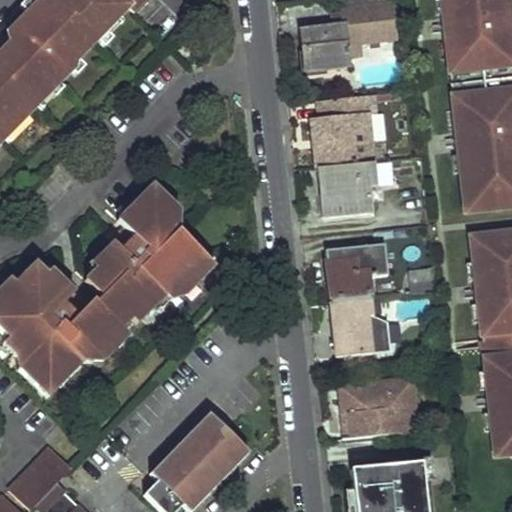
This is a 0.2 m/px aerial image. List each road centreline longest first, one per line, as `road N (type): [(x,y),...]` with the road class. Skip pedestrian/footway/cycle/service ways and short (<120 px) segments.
road 1 (residential): [(317,511),(256,0)]
road 2 (unknown): [(293,306),(82,472)]
road 3 (unknown): [(305,407),(212,511)]
